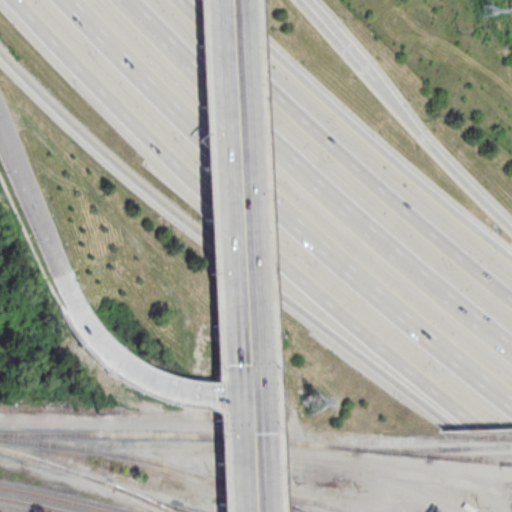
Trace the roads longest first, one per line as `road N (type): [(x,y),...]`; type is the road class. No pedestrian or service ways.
road 1 (motorway): [(15,0),(252,222),(511,439)]
road 2 (motorway): [(0,53),(106,154),(511,466)]
road 3 (motorway): [(78,0),(297,211),(511,390)]
road 4 (tertiary): [(251,511),(229,0)]
road 5 (motorway): [(511,339),(262,125),(133,0)]
road 6 (motorway): [(511,286),(184,0)]
road 7 (motorway): [(511,255),(224,0)]
road 8 (motorway): [(511,223),(376,77)]
road 9 (tertiary): [(0,132),(57,271)]
road 10 (tertiary): [(57,271),(85,325),(147,377)]
